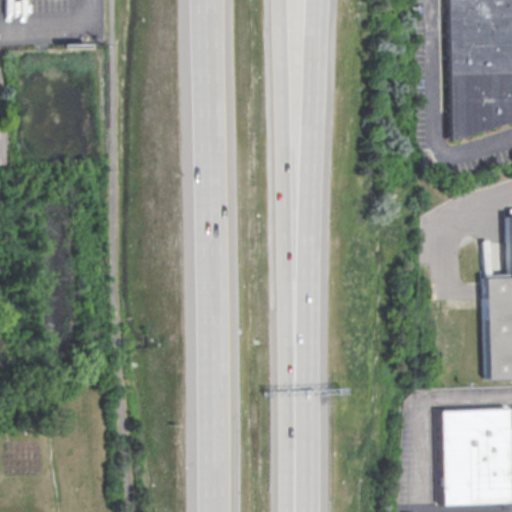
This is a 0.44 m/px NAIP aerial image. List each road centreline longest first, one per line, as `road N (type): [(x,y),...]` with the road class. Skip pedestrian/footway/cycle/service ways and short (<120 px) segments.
road 1 (motorway): [(301,511),(313,0)]
road 2 (motorway): [(206,0),(213,511)]
road 3 (motorway): [(284,407),(281,142)]
road 4 (motorway): [(281,142),(277,0)]
